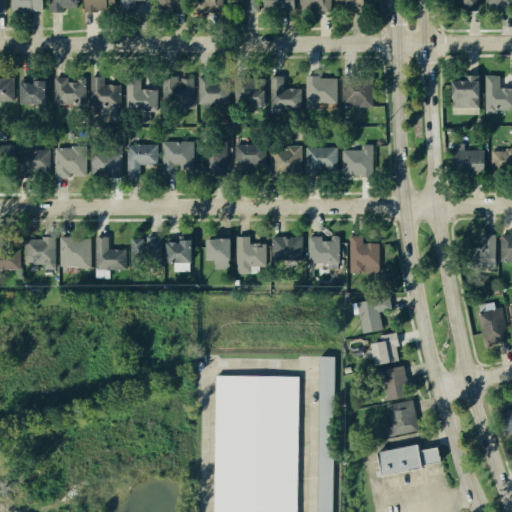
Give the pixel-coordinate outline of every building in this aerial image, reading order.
[(45,0),(15,0),(15,11),(46,12),(45,0)] [(51,0),(52,13),(67,13),(67,9),(82,9),(81,0),(51,0)] [(115,0),(86,0),(86,11),(116,12),(115,0)] [(147,1),(146,0),(121,0),(121,12),(135,11),(134,2),(147,1)] [(158,0),(159,9),(184,10),(183,0),(158,0)] [(262,10),(261,0),(231,0),(231,1),(247,0),(247,11),(262,10)] [(267,0),(268,11),(298,12),(298,0),(267,0)] [(303,0),(303,12),(333,12),(333,0),(303,0)] [(340,0),(340,11),(367,11),(367,0),(340,0)] [(458,0),(458,7),(482,8),(482,0),(458,0)] [(306,76),(319,76),(319,78),(336,78),(336,104),(318,104),(318,109),(306,109),(306,76)] [(484,99),(484,76),(466,76),(466,81),(455,81),(456,108),(481,108),(481,99),(484,99)] [(487,112),(511,112),(511,88),(502,89),(502,76),(488,76),(487,112)] [(200,77),(199,106),(231,107),(232,84),(213,84),(213,78),(200,77)] [(273,109),(303,110),(304,89),(286,89),(286,77),(273,77),(273,109)] [(343,77),(372,77),(372,108),(358,108),(358,105),(343,105),(343,77)] [(0,102),(16,102),(17,79),(0,78),(0,102)] [(71,79),(57,78),(56,105),(77,106),(77,104),(88,105),(88,81),(71,81),(71,79)] [(123,86),(107,85),(107,78),(93,78),(93,114),(122,115),(123,86)] [(270,107),(270,90),(266,89),(266,78),(236,78),(236,106),(270,107)] [(197,80),(165,79),(164,106),(196,107),(197,80)] [(159,90),(143,90),(143,80),(129,80),(128,109),(159,110),(159,90)] [(51,82),(25,81),(25,105),(50,105),(51,82)] [(195,142),(164,143),(165,173),(181,173),(181,172),(196,171),(195,142)] [(160,165),(159,145),(128,146),(129,179),(143,178),(143,166),(160,165)] [(268,167),(268,145),(236,146),(237,168),(268,167)] [(376,146),(364,145),(364,151),(345,150),(345,176),(375,177),(376,146)] [(466,151),(466,145),(457,145),(458,173),(488,173),(488,151),(466,151)] [(16,147),(0,146),(0,166),(16,167),(16,147)] [(229,171),(228,146),(203,147),(205,173),(229,171)] [(305,147),(273,146),(273,174),(304,174),(305,147)] [(89,177),(88,147),(57,148),(57,179),(73,179),(73,177),(89,177)] [(53,172),(52,148),(22,149),(22,172),(53,172)] [(340,148),(308,148),(308,175),(322,176),(322,170),(340,170),(340,148)] [(511,150),(494,150),(493,171),(511,171),(511,150)] [(93,176),(124,177),(124,154),(93,154),(93,176)] [(503,262),(511,262),(511,234),(503,235),(503,262)] [(499,236),(482,235),(481,270),(498,270),(499,236)] [(341,271),(342,236),(333,236),(333,242),(325,241),(325,237),(311,237),(311,264),(330,264),(330,270),(341,271)] [(382,244),(365,244),(365,236),(352,236),(351,274),(381,274),(382,244)] [(134,269),(154,269),(154,262),(164,262),(164,238),(148,237),(148,240),(134,239),(134,269)] [(269,244),(252,244),(252,238),(239,237),(238,275),(261,275),(261,267),(268,267),(269,244)] [(275,237),(274,263),(305,264),(306,238),(275,237)] [(93,268),(93,238),(61,238),(61,268),(93,268)] [(57,270),(57,239),(26,239),(26,269),(57,270)] [(235,261),(236,240),(211,239),(211,261),(216,261),(216,270),(231,270),(231,261),(235,261)] [(0,270),(21,270),(20,242),(0,242),(0,270)] [(510,343),(506,309),(481,313),(485,346),(510,343)] [(402,362),(398,347),(403,347),(400,333),(383,337),(384,343),(374,345),(379,367),(402,362)] [(334,511),(336,358),(321,357),(319,511),(334,511)] [(386,400),(380,370),(403,366),(409,395),(386,400)] [(296,511),(299,377),(216,376),(213,511),(296,511)] [(387,405),(390,437),(420,434),(417,402),(387,405)] [(417,445),(422,469),(381,477),(376,453),(417,445)]
